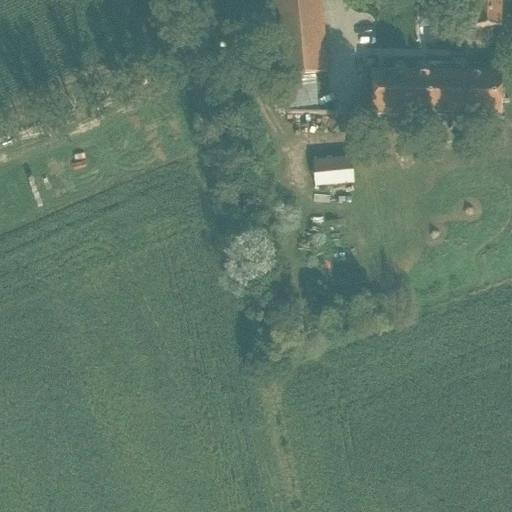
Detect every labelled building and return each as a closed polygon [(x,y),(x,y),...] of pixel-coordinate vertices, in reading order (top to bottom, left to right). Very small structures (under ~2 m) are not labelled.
[(297,0),(298,3),(302,14),(303,26),(326,25),(326,24),(333,44),(348,43),(345,0),(297,0)] [(436,11),(437,35),(457,35),(456,10),(436,11)] [(396,29),(395,18),(379,19),(380,30),(396,29)] [(364,112),(497,115),(497,72),(365,69),(364,112)] [(337,186),(379,185),(378,166),(336,166),(337,186)]
